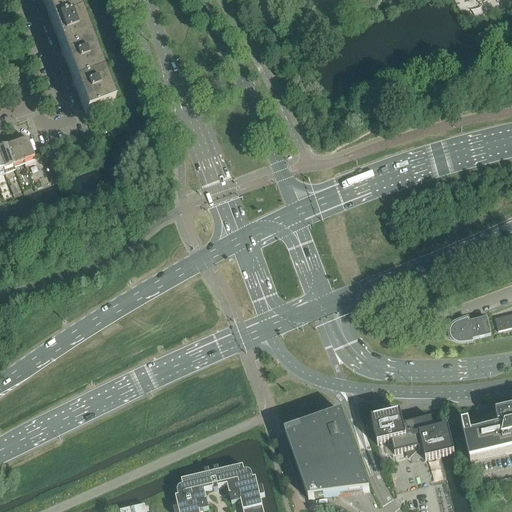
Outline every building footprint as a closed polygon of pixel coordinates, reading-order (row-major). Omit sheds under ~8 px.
[(69,0),(41,0),(52,28),(77,19),(69,0)] [(88,49),(77,19),(52,28),(63,58),(88,49)] [(63,58),(74,88),(99,78),(88,49),(63,58)] [(99,78),(74,88),(85,117),(110,108),(99,78)] [(26,140),(16,144),(24,166),(25,168),(35,164),(34,162),(26,140)] [(6,148),(14,170),(24,166),(16,144),(6,148)] [(0,163),(4,173),(5,176),(15,172),(14,170),(6,148),(5,146),(5,145),(0,147),(0,163)] [(58,151),(50,154),(53,162),(61,159),(58,151)] [(511,317),(495,322),(498,334),(511,330),(511,317)] [(491,337),(487,319),(469,324),(469,322),(457,326),(455,328),(454,329),(452,331),(452,334),(452,336),(452,338),(453,340),(455,342),(457,343),(459,344),(461,344),(474,343),(473,341),(491,337)] [(511,407),(509,408),(510,413),(496,416),(496,415),(496,416),(498,428),(499,427),(500,430),(472,437),(469,424),(462,426),(464,438),(470,465),(471,465),(471,464),(511,454),(511,407)] [(327,420),(285,434),(309,501),(370,493),(342,414),(327,420)] [(403,427),(400,415),(372,422),(378,448),(392,444),(395,457),(423,450),(426,462),(454,455),(448,429),(434,433),(431,420),(403,427)] [(178,509),(174,510),(174,511),(207,511),(209,511),(205,493),(214,491),(214,493),(219,492),(218,490),(227,488),(232,506),(241,504),(243,511),(263,511),(261,499),(265,498),(263,489),(258,490),(256,480),(253,481),(252,477),(252,476),(251,476),(251,475),(250,475),(250,474),(249,474),(248,473),(247,473),(246,473),(245,474),(243,469),(220,474),(218,470),(214,471),(215,475),(210,476),(209,472),(205,473),(206,478),(182,483),(183,488),(182,488),(181,489),(180,489),(180,490),(179,490),(179,491),(178,492),(178,493),(178,494),(178,495),(179,499),(176,499),(178,509)]
